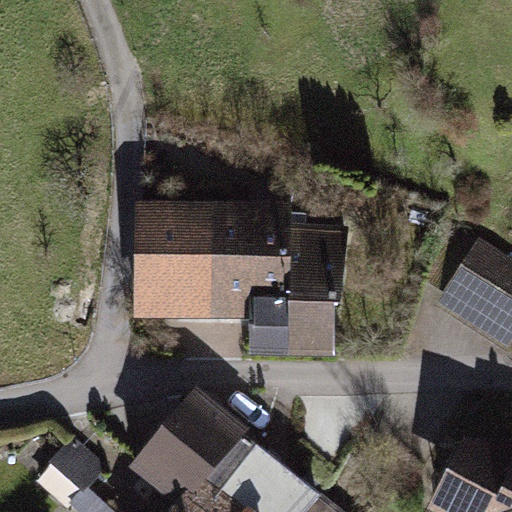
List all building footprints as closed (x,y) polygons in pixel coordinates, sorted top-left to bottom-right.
[(293,216),(141,209),(137,325),(250,330),(250,349),(297,351),(346,353),(351,234),(292,231),(293,216)] [(511,267),(486,250),(442,318),(511,362),(511,267)] [(179,509),(177,511),(312,511),(320,502),(270,462),(252,448),(261,436),(203,391),(136,475),(179,509)] [(511,511),(511,447),(473,439),(435,511),(511,511)] [(332,511),(320,502),(312,511),(332,511)]
